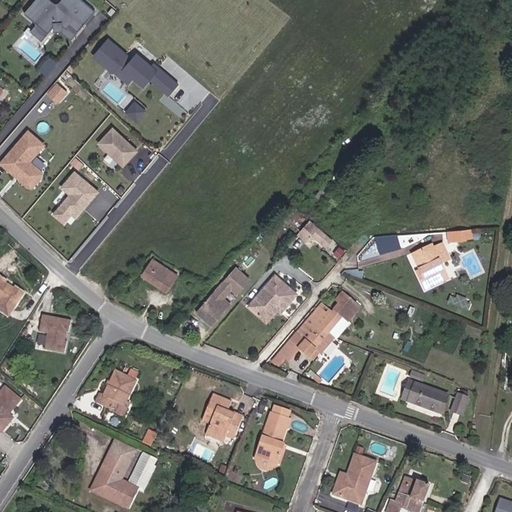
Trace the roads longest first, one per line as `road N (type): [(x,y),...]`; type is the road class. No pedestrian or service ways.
road 1 (unclassified): [(339,401),(122,322)]
road 2 (unclassified): [(0,504),(122,322)]
road 3 (unclassified): [(511,464),(339,401)]
road 4 (unknown): [(69,275),(182,138)]
road 5 (unclassified): [(122,322),(0,211)]
